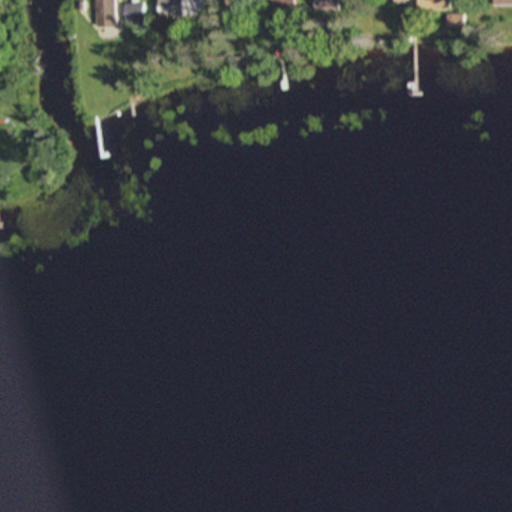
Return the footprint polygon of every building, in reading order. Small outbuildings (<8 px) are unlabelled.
[(155,0),(156,20),(202,19),(201,0),(155,0)] [(268,0),(268,13),(293,13),(292,0),(268,0)] [(336,13),(335,0),(310,0),(311,13),(336,13)] [(406,13),(451,13),(450,0),(389,0),(390,7),(406,7),(406,13)] [(511,0),(489,0),(489,8),(511,7),(511,0)] [(93,1),(93,28),(113,28),(113,1),(93,1)] [(142,25),(142,6),(122,6),(122,25),(142,25)]
